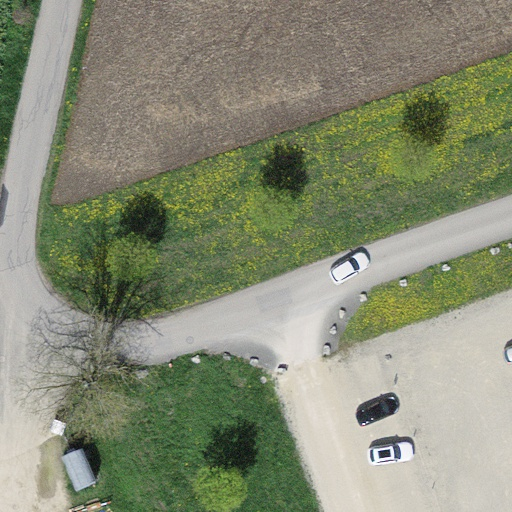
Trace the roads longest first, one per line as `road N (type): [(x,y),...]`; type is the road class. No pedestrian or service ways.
road 1 (residential): [(511,230),(84,385),(10,397),(0,366)]
road 2 (residential): [(0,295),(61,0)]
road 3 (unknown): [(286,312),(356,511)]
